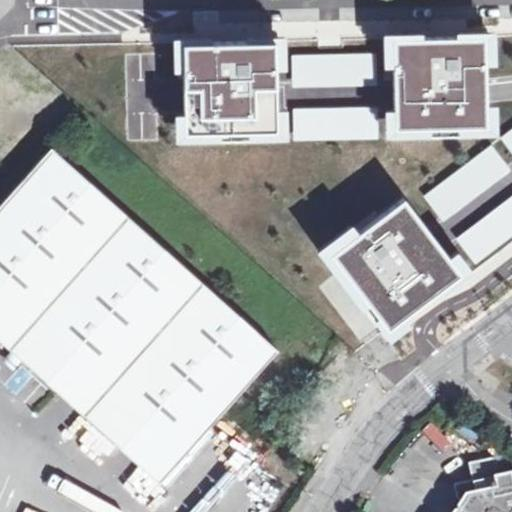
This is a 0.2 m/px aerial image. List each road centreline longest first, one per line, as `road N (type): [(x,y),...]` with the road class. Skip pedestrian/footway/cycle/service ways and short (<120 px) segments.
road 1 (residential): [(511,8),(44,17)]
road 2 (unclassified): [(511,317),(397,415),(325,511)]
